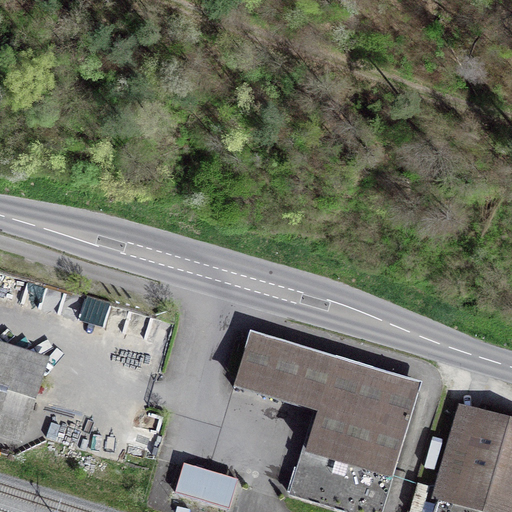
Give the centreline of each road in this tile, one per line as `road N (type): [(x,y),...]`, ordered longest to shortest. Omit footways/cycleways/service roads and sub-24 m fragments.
road 1 (secondary): [(511,366),(0,216)]
road 2 (track): [(511,118),(168,0)]
